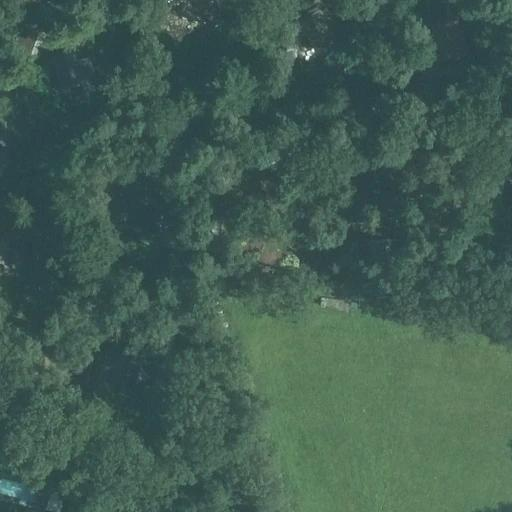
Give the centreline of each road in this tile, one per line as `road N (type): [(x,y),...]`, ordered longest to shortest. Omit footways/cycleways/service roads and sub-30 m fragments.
road 1 (track): [(511,84),(338,106),(194,94)]
road 2 (unclassified): [(140,511),(0,378)]
